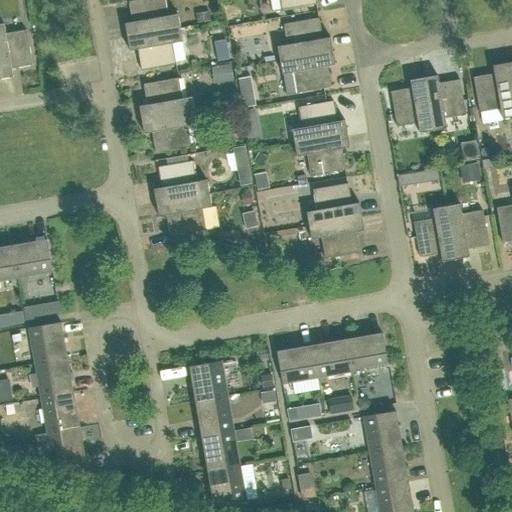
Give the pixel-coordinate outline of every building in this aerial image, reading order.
[(164,0),(138,0),(129,2),(133,23),(125,24),(127,38),(180,28),(178,15),(168,16),(164,0)] [(279,0),(281,11),(316,4),(315,0),(279,0)] [(333,51),(330,38),(323,39),(319,18),(284,24),(287,45),(278,47),(280,61),(333,51)] [(0,79),(13,77),(12,69),(33,66),(26,30),(6,34),(4,24),(0,24),(0,79)] [(137,50),(141,71),(176,64),(173,44),(182,42),(180,28),(127,38),(130,51),(137,50)] [(327,66),(335,65),(333,51),(280,61),(282,74),(292,73),(296,93),(331,87),(327,66)] [(511,95),(506,64),(493,66),(494,74),(473,78),(479,113),(500,109),(502,119),(511,117),(511,95)] [(210,76),(213,89),(225,87),(223,74),(210,76)] [(439,83),(437,76),(424,78),(433,131),(447,129),(445,119),(466,115),(460,80),(439,83)] [(147,105),(139,107),(142,120),(195,111),(192,97),(182,99),(179,78),(144,84),(147,105)] [(418,123),(419,133),(433,131),(424,78),(410,81),(411,88),(391,92),(397,127),(418,123)] [(252,94),(241,96),(243,108),(255,106),(252,94)] [(347,134),(345,120),(337,122),(333,101),(298,107),(302,128),(292,130),(294,143),(347,134)] [(152,133),(156,153),(191,147),(187,126),(197,125),(195,111),(142,120),(144,134),(152,133)] [(253,111),(241,113),(243,124),(255,121),(253,111)] [(294,143),(297,157),(307,155),(311,176),(346,170),(342,149),(350,148),(347,134),(294,143)] [(246,147),(234,149),(240,186),(253,184),(246,147)] [(162,188),(154,189),(156,203),(209,194),(207,180),(197,182),(193,161),(158,167),(162,188)] [(477,165),(460,168),(462,179),(479,176),(477,165)] [(429,171),(431,182),(439,181),(437,169),(429,171)] [(267,172),(255,174),(258,191),(270,188),(267,172)] [(362,217),(359,203),(352,205),(348,184),(313,190),(316,211),(307,212),(309,226),(362,217)] [(156,203),(159,217),(166,215),(170,236),(205,230),(202,209),(212,208),(209,194),(156,203)] [(462,214),(460,204),(446,207),(456,259),(469,257),(468,249),(489,246),(483,211),(462,214)] [(511,241),(511,205),(496,208),(502,243),(511,241)] [(441,254),(442,262),(456,259),(446,207),(433,209),(434,219),(414,223),(420,258),(441,254)] [(309,226),(311,240),(321,238),(325,259),(360,253),(356,232),(364,231),(362,217),(309,226)] [(53,272),(47,239),(11,246),(17,278),(53,272)] [(0,247),(0,281),(17,278),(11,246),(0,247)] [(35,292),(45,291),(45,276),(34,277),(35,292)] [(67,358),(61,323),(29,328),(35,364),(67,358)] [(388,366),(382,333),(347,339),(352,372),(388,366)] [(312,345),(318,378),(352,372),(347,339),(312,345)] [(277,352),(282,384),(318,378),(312,345),(277,352)] [(23,357),(5,362),(8,373),(26,368),(23,357)] [(41,398),(74,393),(67,358),(35,364),(41,398)] [(228,397),(221,361),(189,367),(195,402),(228,397)] [(252,365),(253,408),(270,408),(268,364),(252,365)] [(80,427),(74,393),(41,398),(47,433),(80,427)] [(234,431),(228,397),(195,402),(201,437),(234,431)] [(335,403),(328,404),(330,414),(337,412),(335,403)] [(319,404),(307,406),(309,418),(321,416),(319,404)] [(396,411),(363,417),(369,452),(402,447),(396,411)] [(310,426),(290,430),(293,442),(313,439),(310,426)] [(53,468),(86,463),(80,427),(47,433),(53,468)] [(240,466),(234,431),(201,437),(207,471),(240,466)] [(408,481),(402,447),(369,452),(376,487),(408,481)] [(214,507),(246,501),(240,466),(207,471),(214,507)] [(413,511),(408,481),(376,487),(379,511),(413,511)]
